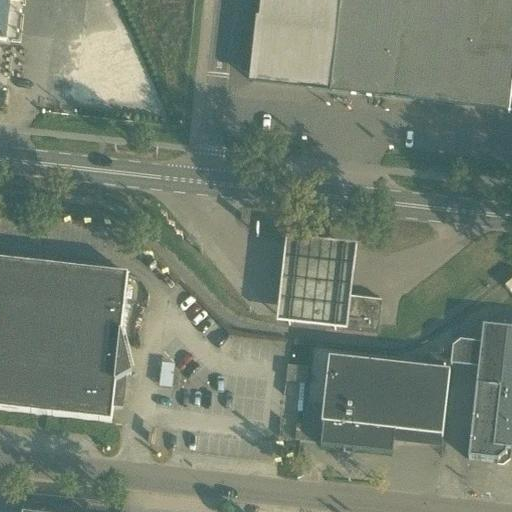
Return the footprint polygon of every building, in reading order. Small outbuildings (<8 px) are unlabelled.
[(0,0),(0,41),(6,42),(10,0),(0,0)] [(511,0),(259,0),(248,85),(330,94),(509,114),(511,84),(511,0)] [(275,322),(343,330),(345,312),(347,299),(353,244),(285,236),(275,322)] [(0,411),(111,424),(116,384),(128,276),(0,261),(0,411)] [(347,299),(345,312),(343,330),(378,334),(381,303),(347,299)] [(476,387),(468,459),(468,460),(498,464),(506,457),(507,451),(511,451),(511,331),(507,331),(500,389),(476,387)] [(395,434),(442,439),(452,358),(427,355),(425,371),(329,360),(322,425),(323,426),(321,448),(392,456),(395,434)]
